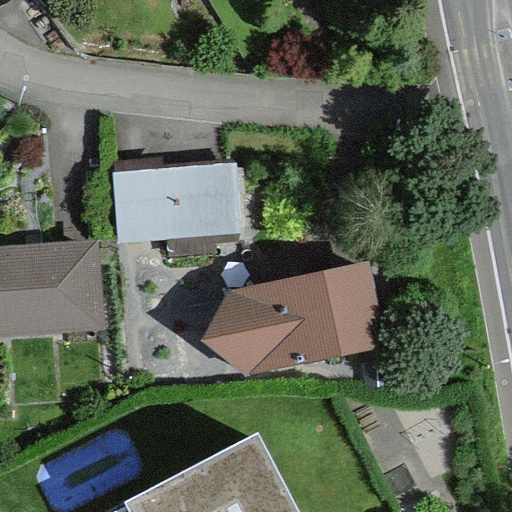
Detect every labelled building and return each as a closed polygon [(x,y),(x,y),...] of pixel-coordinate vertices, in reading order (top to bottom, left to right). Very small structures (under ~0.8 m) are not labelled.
[(157,176),(158,200),(168,200),(224,194),(222,170),(157,176)] [(110,179),(115,239),(172,235),(168,200),(158,200),(157,176),(110,179)] [(0,329),(91,323),(86,250),(0,256),(0,329)] [(225,317),(236,370),(374,341),(359,272),(253,294),(257,310),(225,317)] [(292,511),(255,437),(106,511),(292,511)]
